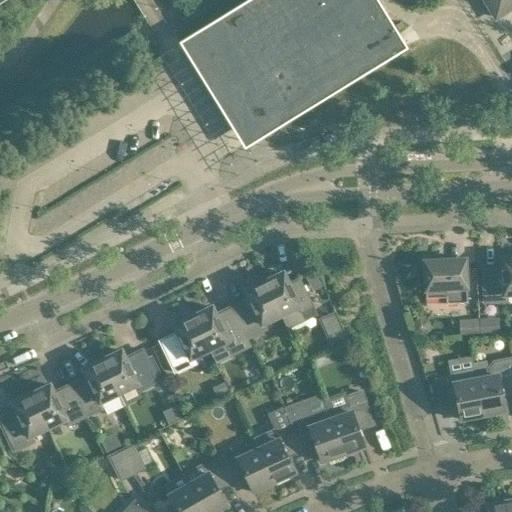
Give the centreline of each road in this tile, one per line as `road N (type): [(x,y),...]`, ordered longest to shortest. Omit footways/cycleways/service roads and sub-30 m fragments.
road 1 (tertiary): [(0,320),(297,186)]
road 2 (tertiary): [(511,159),(337,164),(297,186)]
road 3 (tertiary): [(297,186),(335,194),(511,186)]
road 4 (residential): [(436,473),(314,511)]
